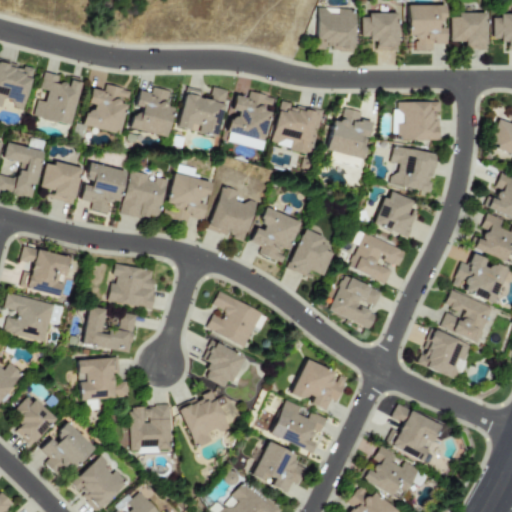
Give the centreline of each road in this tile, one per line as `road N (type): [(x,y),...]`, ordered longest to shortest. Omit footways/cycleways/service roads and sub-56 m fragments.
road 1 (residential): [(5,221),(0,239),(32,485),(60,511),(317,507),(453,215),(466,159),(468,82)]
road 2 (residential): [(0,219),(221,266),(282,299),(349,352),(511,430)]
road 3 (residential): [(468,82),(332,82),(247,64),(116,61),(0,31)]
